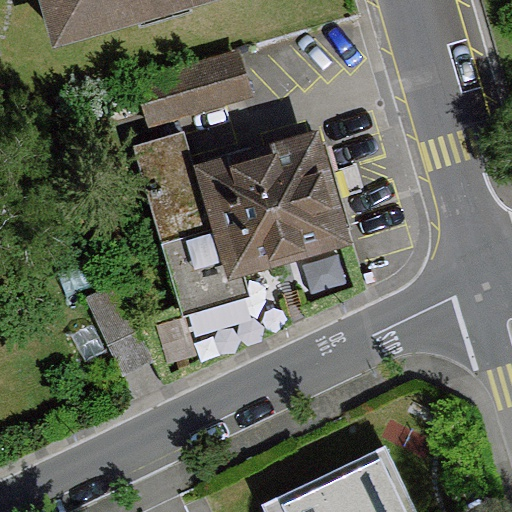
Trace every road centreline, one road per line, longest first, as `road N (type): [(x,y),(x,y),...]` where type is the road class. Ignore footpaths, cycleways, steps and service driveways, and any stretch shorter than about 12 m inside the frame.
road 1 (unclassified): [(495,283),(0,507)]
road 2 (unclassified): [(495,283),(413,0)]
